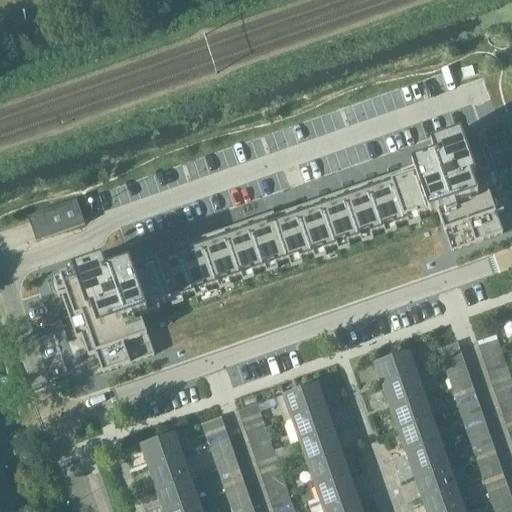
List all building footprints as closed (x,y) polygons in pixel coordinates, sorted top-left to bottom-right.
[(104,261),(61,277),(68,296),(62,298),(78,340),(83,338),(90,358),(96,355),(103,373),(103,375),(155,356),(141,317),(149,315),(148,314),(149,314),(148,310),(299,258),(300,260),(430,215),(431,217),(438,214),(452,252),(452,253),(504,235),(503,234),(497,215),(504,213),(498,193),(503,191),(488,149),(483,151),(476,131),(432,147),(434,152),(436,158),(413,166),(414,169),(275,218),(274,216),(131,265),(131,264),(108,272),(104,261)] [(77,202),(36,217),(29,219),(30,223),(37,243),(85,226),(77,202)] [(475,339),(481,355),(485,354),(494,332),(475,339)] [(439,352),(461,363),(464,361),(458,344),(439,351),(439,352)] [(382,389),(383,389),(418,377),(410,353),(375,365),(382,383),(381,384),(382,389)] [(510,378),(506,365),(503,366),(496,380),(507,385),(510,378)] [(391,411),(426,399),(418,377),(383,389),(389,406),(388,406),(390,412),(391,411)] [(493,388),(497,401),(500,399),(507,385),(496,380),(493,388)] [(468,390),(454,383),(451,384),(455,397),(462,401),(468,390)] [(292,421),(327,409),(321,393),(322,393),(321,387),(320,388),(319,385),(284,397),(292,421)] [(462,401),(476,408),(480,407),(475,394),(468,390),(462,401)] [(426,399),(391,411),(397,429),(396,429),(398,434),(399,434),(434,422),(426,399)] [(300,443),(335,431),(329,414),(330,414),(328,408),(327,409),(292,421),(300,443)] [(239,413),(243,426),(250,430),(256,419),(242,412),(239,413)] [(226,432),(222,419),(218,420),(212,434),(223,439),(226,432)] [(250,430),(264,437),(268,436),(263,423),(256,419),(250,430)] [(407,457),(442,445),(434,422),(399,434),(405,451),(404,452),(406,457),(407,457)] [(483,435),(469,428),(466,429),(471,442),(478,446),(483,435)] [(308,466),(343,454),(337,437),(338,436),(336,431),(335,431),(300,443),(308,466)] [(209,442),(213,455),(216,454),(223,439),(212,434),(209,442)] [(141,447),(149,470),(184,458),(176,435),(141,447)] [(478,446),(492,453),(495,452),(491,439),(483,435),(478,446)] [(442,445),(407,457),(413,474),(412,474),(414,480),(415,479),(450,467),(442,445)] [(290,447),(274,452),(274,453),(278,464),(294,458),(290,447)] [(316,489),(350,476),(344,459),(346,459),(344,453),(343,454),(308,466),(316,489)] [(157,493),(192,481),(184,458),(149,470),(157,493)] [(258,458),(255,459),(259,472),(266,476),(272,465),(258,458)] [(242,478),(238,465),(235,466),(228,480),(239,485),(242,478)] [(266,476),(280,483),(284,482),(279,469),(272,465),(266,476)] [(423,502),(458,490),(450,467),(415,479),(421,496),(420,497),(422,502),(423,502)] [(499,481),(485,474),(482,475),(487,488),(494,491),(499,481)] [(324,511),(358,499),(352,482),(353,482),(351,476),(350,476),(316,489),(320,500),(324,511)] [(225,488),(229,501),(233,500),(239,485),(228,480),(225,488)] [(164,511),(175,511),(200,504),(192,481),(157,493),(164,511)] [(494,491),(508,499),(511,497),(507,485),(499,481),(494,491)] [(465,511),(458,490),(423,502),(426,511),(465,511)] [(323,511),(362,511),(360,505),(361,504),(359,499),(358,499),(324,511),(323,511)] [(320,500),(309,503),(311,511),(321,511),(324,511),(320,500)] [(286,511),(288,510),(274,503),(270,504),(273,511),(286,511)]
